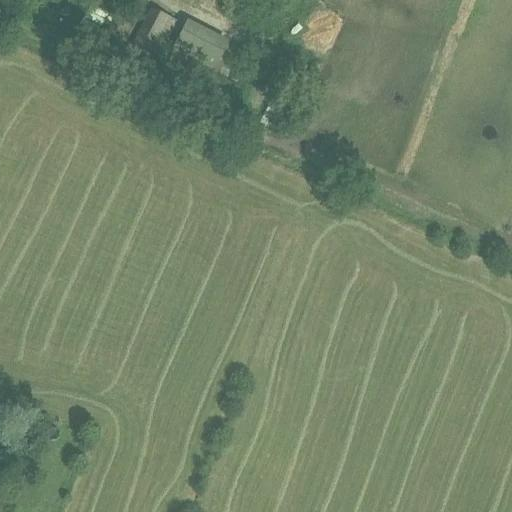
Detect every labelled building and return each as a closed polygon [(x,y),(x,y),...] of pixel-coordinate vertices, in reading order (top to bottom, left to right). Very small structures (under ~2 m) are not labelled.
[(339,27),(327,4),(309,12),(320,36),(339,27)] [(129,47),(156,60),(176,21),(150,8),(129,47)] [(227,40),(186,20),(173,47),(214,67),(227,40)] [(153,73),(206,100),(219,74),(166,47),(153,73)] [(259,123),(270,128),(276,128),(291,92),(275,85),(259,123)]
